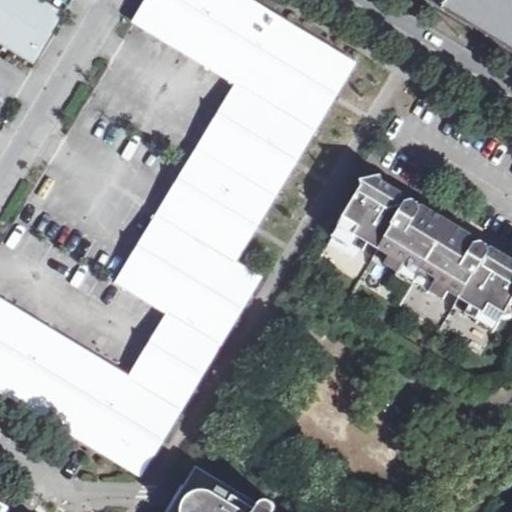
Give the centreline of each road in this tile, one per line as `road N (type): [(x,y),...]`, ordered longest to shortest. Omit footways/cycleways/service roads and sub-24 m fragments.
road 1 (unclassified): [(100,0),(0,171)]
road 2 (tertiary): [(511,98),(352,0)]
